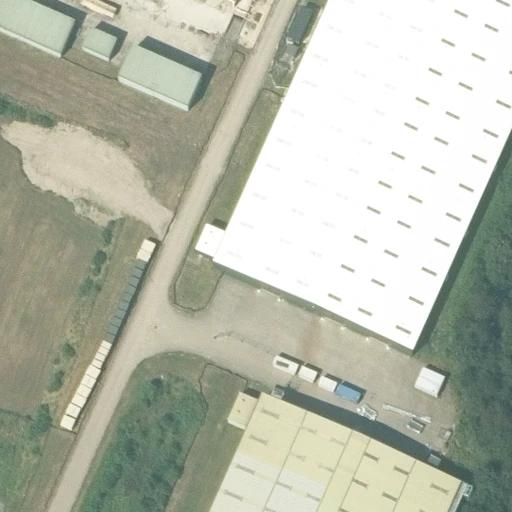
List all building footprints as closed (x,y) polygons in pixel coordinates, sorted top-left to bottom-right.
[(14,0),(0,0),(0,32),(59,59),(64,48),(74,26),(55,18),(14,0)] [(413,358),(479,209),(511,134),(511,0),(332,0),(227,236),(207,227),(195,254),(215,263),(212,269),(413,358)] [(212,0),(234,10),(237,0),(212,0)] [(86,30),(79,49),(108,59),(115,40),(86,30)] [(298,51),(289,47),(285,56),(294,60),(298,51)] [(119,72),(114,83),(187,115),(202,82),(148,59),(128,50),(119,72)] [(227,423),(247,432),(211,511),(451,511),(462,489),(261,400),(259,405),(239,396),(227,423)]
